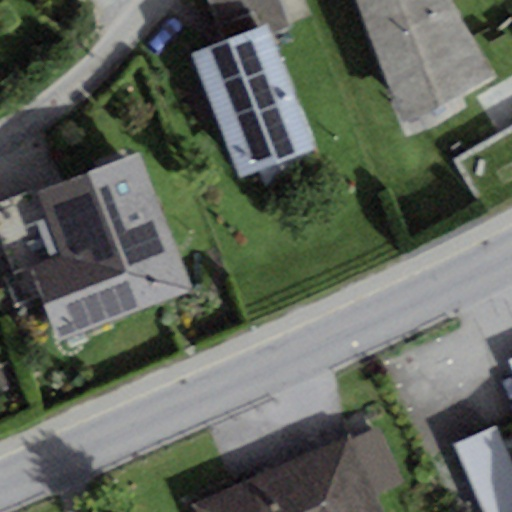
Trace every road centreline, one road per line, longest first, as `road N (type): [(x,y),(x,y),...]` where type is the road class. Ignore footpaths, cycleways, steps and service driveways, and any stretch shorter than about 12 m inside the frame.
road 1 (tertiary): [(511,252),(0,482)]
road 2 (residential): [(156,0),(83,80),(0,136)]
